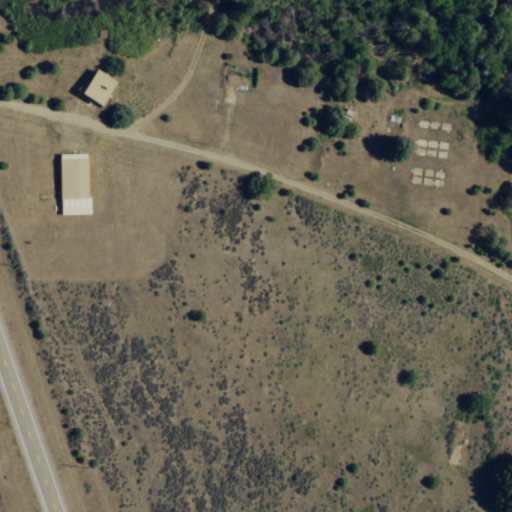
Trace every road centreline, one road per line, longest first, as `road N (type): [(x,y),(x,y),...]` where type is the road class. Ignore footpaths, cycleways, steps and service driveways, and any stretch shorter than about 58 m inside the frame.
road 1 (primary): [(55,511),(0,348)]
road 2 (residential): [(122,136),(204,34),(212,0)]
